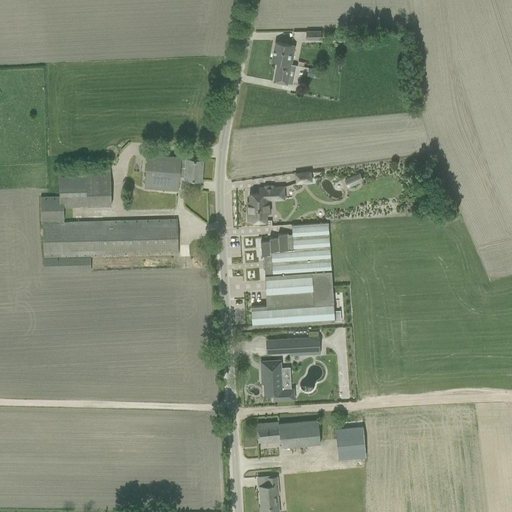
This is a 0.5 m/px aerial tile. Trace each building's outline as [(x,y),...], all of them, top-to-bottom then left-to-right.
[(306,31),(306,40),(321,39),(321,31),(306,31)] [(277,62),(273,82),(287,85),(290,71),(295,72),(296,65),(291,64),(295,45),(275,42),(271,61),(277,62)] [(201,180),(202,160),(186,158),(186,160),(180,159),(181,157),(148,154),(145,188),(178,191),(178,181),(185,181),(185,178),(201,180)] [(42,258),(43,273),(91,272),(90,256),(178,254),(177,220),(176,220),(176,219),(174,219),(174,220),(64,223),(63,206),(111,205),(110,172),(59,173),(60,196),(40,197),(41,221),(41,223),(43,223),(44,257),(42,258)] [(295,174),(296,183),(311,181),(310,172),(295,174)] [(360,173),(344,179),(348,188),(363,181),(360,173)] [(259,188),(259,193),(249,194),(250,206),(247,206),(248,222),(257,221),(257,223),(265,223),(265,221),(267,221),(266,206),(269,206),(269,200),(284,199),(284,187),(273,187),(272,186),(265,186),(265,188),(259,188)] [(264,275),(265,281),(266,305),(251,306),(252,326),(335,321),(334,311),(329,225),(292,227),(293,239),(289,239),(288,233),(278,234),(278,235),(278,237),(269,238),(269,239),(270,241),(260,242),(261,255),(271,255),(272,275),(264,275)] [(309,337),(277,339),(278,353),(289,352),(299,352),(300,355),(320,354),(319,337),(318,337),(309,337)] [(281,361),(260,362),(261,381),(263,381),(263,384),(264,396),(273,395),(273,401),(294,399),(294,389),(291,389),(290,378),(289,368),(281,368),(281,361)] [(257,424),(258,442),(280,441),(280,447),(320,444),(318,420),(278,423),(278,422),(257,424)] [(363,427),(336,429),(337,439),(338,459),(366,456),(363,427)] [(259,487),(261,511),(278,511),(277,494),(279,494),(277,477),(264,478),(265,486),(259,487)]
